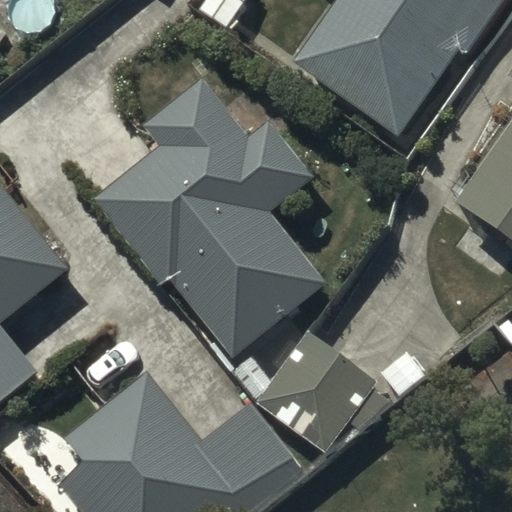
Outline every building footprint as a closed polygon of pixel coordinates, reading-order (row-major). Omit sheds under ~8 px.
[(472,60),(510,0),(339,0),(293,74),(407,146),(464,55),(472,60)] [(511,84),(511,134),(462,208),(511,242),(511,81),(511,84)] [(160,150),(95,202),(166,292),(174,286),(238,367),(332,292),(273,218),(318,182),(273,125),(251,143),(204,83),(144,131),(160,150)] [(0,411),(43,377),(5,329),(74,275),(6,189),(0,194),(0,411)] [(383,384),(312,335),(260,410),(332,459),(383,384)] [(91,470),(65,492),(81,511),(264,511),(311,473),(254,405),(208,444),(150,374),(68,443),(91,470)]
